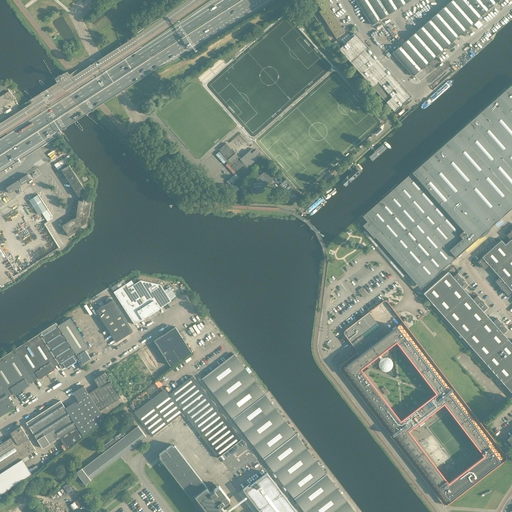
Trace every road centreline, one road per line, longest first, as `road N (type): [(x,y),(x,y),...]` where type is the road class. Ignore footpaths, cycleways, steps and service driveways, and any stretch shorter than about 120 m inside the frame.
road 1 (motorway): [(0,163),(251,0)]
road 2 (unclassified): [(442,511),(325,357),(327,288),(341,278)]
road 3 (motorway): [(226,0),(0,146)]
road 4 (tertiary): [(0,131),(197,0)]
road 5 (tertiary): [(191,0),(0,127)]
road 6 (residential): [(0,427),(190,304)]
road 7 (unclassified): [(137,121),(76,16),(85,0)]
road 8 (unclassified): [(511,219),(470,255),(468,268),(511,317)]
